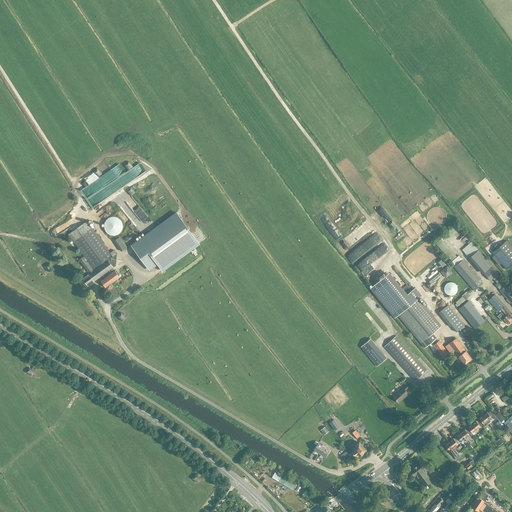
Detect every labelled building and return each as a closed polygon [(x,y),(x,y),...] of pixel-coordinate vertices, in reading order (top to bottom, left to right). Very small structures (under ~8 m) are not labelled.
[(121,163),(80,189),(86,198),(126,172),(121,163)] [(134,168),(86,198),(92,206),(140,176),(134,168)] [(149,219),(132,198),(127,202),(143,224),(149,219)] [(143,224),(126,203),(120,207),(137,228),(143,224)] [(158,264),(163,271),(200,244),(176,212),(131,245),(150,270),(158,264)] [(123,226),(123,224),(122,222),(122,220),(120,219),(118,217),(117,216),(115,216),(113,216),(111,216),(109,217),(107,218),(106,219),(105,221),(104,222),(103,224),(103,226),(104,228),(104,230),(105,232),(107,233),(108,234),(110,235),(111,235),(113,236),(115,235),(117,235),(118,234),(120,233),(121,232),(122,230),(123,228),(123,226)] [(109,258),(116,253),(113,250),(109,253),(86,221),(67,235),(83,257),(78,260),(87,273),(89,271),(90,272),(81,279),(87,286),(115,265),(109,258)] [(365,258),(383,242),(377,237),(350,261),(354,266),(363,257),(365,258)] [(456,256),(443,241),(437,245),(450,261),(456,256)] [(470,257),(483,273),(492,266),(471,242),(462,250),(469,258),(470,257)] [(492,253),(497,260),(506,270),(511,265),(511,250),(505,242),(492,253)] [(378,252),(359,262),(363,269),(382,259),(378,252)] [(118,254),(111,259),(117,266),(123,262),(118,254)] [(454,267),(471,287),(474,291),(481,284),(479,281),(480,279),(461,258),(458,255),(451,262),(455,266),(454,267)] [(446,267),(440,272),(445,277),(451,273),(446,267)] [(498,274),(492,267),(484,274),(490,281),(498,274)] [(119,277),(114,270),(100,281),(105,287),(119,277)] [(439,273),(430,282),(432,284),(424,290),(426,293),(444,278),(439,273)] [(419,301),(422,297),(416,288),(413,292),(403,282),(400,285),(390,274),(371,289),(395,319),(397,316),(420,343),(441,326),(419,301)] [(511,293),(506,286),(505,286),(505,285),(505,284),(501,279),(495,285),(500,290),(500,291),(511,305),(511,293)] [(456,287),(455,285),(455,283),(454,282),(453,282),(452,281),(450,280),(449,280),(448,280),(447,281),(445,282),(444,283),(443,284),(442,287),(442,288),(443,289),(443,290),(444,291),(445,292),(446,293),(448,294),(450,294),(451,293),(452,293),(454,292),(455,290),(456,289),(456,287)] [(499,312),(502,310),(505,306),(495,294),(488,300),(499,312)] [(459,309),(475,329),(485,321),(469,301),(459,309)] [(448,306),(441,313),(456,332),(464,326),(448,306)] [(511,320),(511,313),(505,306),(502,310),(507,316),(505,318),(505,317),(501,313),(497,316),(501,321),(503,319),(507,324),(508,324),(509,325),(511,323),(510,322),(511,320)] [(461,333),(465,338),(470,334),(466,329),(461,333)] [(439,341),(434,335),(422,344),(426,349),(439,341)] [(384,347),(415,381),(426,371),(395,336),(384,347)] [(472,359),(456,338),(444,346),(454,359),(457,357),(464,365),(472,359)] [(360,347),(377,366),(386,358),(370,339),(360,347)] [(439,341),(433,345),(444,359),(449,355),(439,341)] [(408,388),(405,384),(402,387),(402,388),(393,397),(398,403),(408,394),(406,391),(408,388)] [(483,412),(481,414),(488,423),(490,422),(489,420),(491,419),(492,420),(495,417),(490,411),(487,413),(486,412),(484,414),(483,412)] [(477,420),(481,426),(483,424),(485,426),(488,423),(481,414),(479,415),(481,417),(477,420)] [(334,420),(329,424),(335,431),(339,427),(334,420)] [(471,424),(477,432),(479,430),(477,429),(480,427),(481,426),(477,420),(476,421),(475,421),(471,424)] [(477,432),(471,424),(467,427),(469,429),(467,431),(471,436),(477,432)] [(464,430),(460,433),(466,440),(468,439),(469,439),(471,438),(470,437),(471,436),(467,431),(466,429),(464,430)] [(464,442),(466,440),(460,433),(456,436),(456,437),(455,438),(459,443),(463,440),(464,442)] [(455,446),(459,443),(455,438),(453,439),(453,438),(449,441),(455,449),(457,448),(455,446)] [(455,449),(449,441),(445,445),(447,447),(447,448),(451,452),(453,451),(454,452),(456,451),(455,449)] [(318,443),(314,450),(319,454),(320,452),(322,453),(321,453),(326,456),(329,451),(318,443)] [(364,453),(363,453),(365,451),(359,443),(354,446),(355,447),(353,449),(354,451),(352,453),(355,456),(357,455),(359,457),(360,456),(361,456),(362,455),(363,454),(364,453)] [(461,445),(455,449),(458,453),(464,449),(461,445)] [(424,470),(420,464),(410,471),(414,477),(415,476),(424,487),(431,482),(423,471),(424,470)] [(440,470),(437,467),(433,471),(441,481),(446,477),(440,470)] [(272,472),(270,477),(288,488),(294,492),(297,487),(272,472)] [(433,501),(427,495),(419,505),(425,510),(433,501)] [(434,511),(444,501),(440,498),(427,511),(434,511)] [(498,511),(479,498),(472,507),(478,511),(479,510),(481,511),(498,511)]
